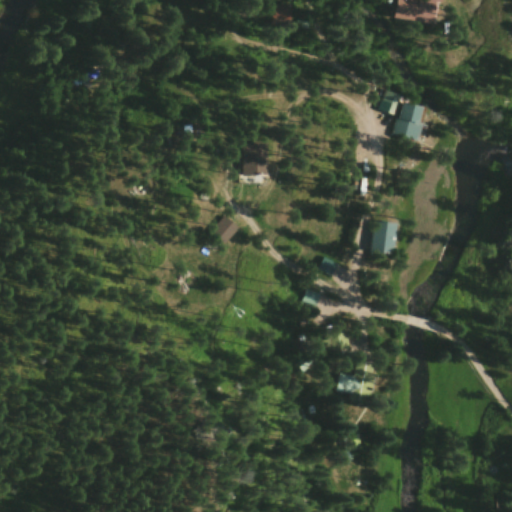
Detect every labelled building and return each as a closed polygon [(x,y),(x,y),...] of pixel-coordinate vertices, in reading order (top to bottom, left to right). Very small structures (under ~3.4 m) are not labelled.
[(386,4),(441,11),(437,33),(385,31),(386,4)] [(267,11),(285,12),(286,34),(266,32),(267,11)] [(77,113),(127,92),(130,98),(133,106),(84,127),(77,113)] [(374,94),(395,101),(396,111),(420,116),(411,156),(381,147),(388,123),(369,115),(374,94)] [(266,191),(266,148),(236,149),(238,190),(266,191)] [(204,241),(220,228),(235,240),(222,256),(204,241)] [(364,228),(358,260),(385,268),(393,233),(364,228)] [(319,338),(349,334),(355,362),(310,376),(307,354),(320,350),(319,338)] [(331,382),(362,387),(356,403),(329,399),(331,382)] [(511,500),(511,511),(500,511),(499,502),(511,500)]
